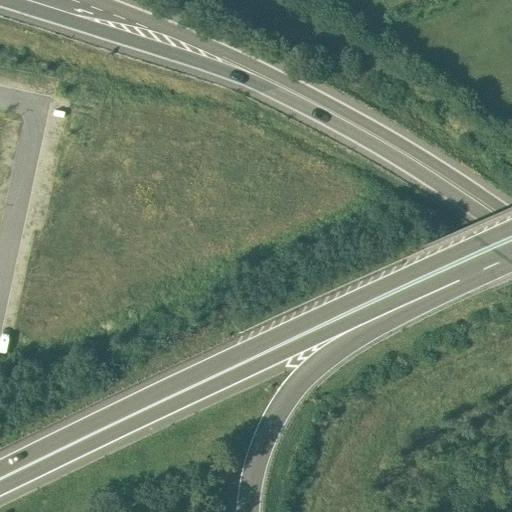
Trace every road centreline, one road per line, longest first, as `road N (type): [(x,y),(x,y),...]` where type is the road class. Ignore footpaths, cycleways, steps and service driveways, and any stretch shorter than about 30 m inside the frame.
road 1 (trunk): [(511,227),(171,380),(0,467)]
road 2 (trunk): [(0,495),(462,280)]
road 3 (secondary): [(67,0),(301,96),(511,225)]
road 4 (trunk): [(249,511),(265,439),(292,389),(362,330),(462,280)]
